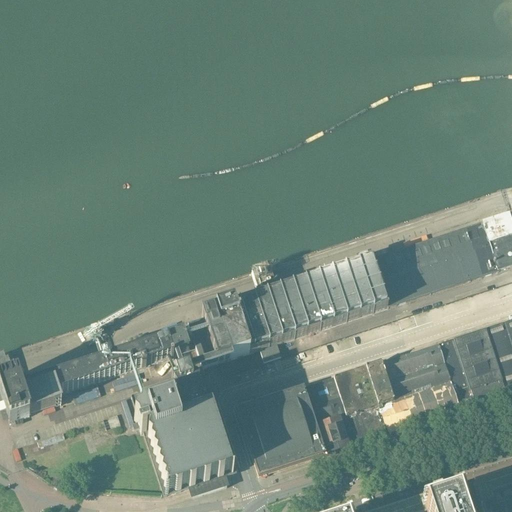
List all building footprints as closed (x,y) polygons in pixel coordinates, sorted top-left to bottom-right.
[(511,230),(508,218),(214,314),(230,362),(511,269),(511,230)] [(202,371),(230,362),(214,314),(201,319),(202,323),(187,328),(195,351),(202,371)] [(511,322),(485,331),(506,398),(511,396),(511,322)] [(506,398),(485,331),(437,347),(449,383),(459,413),(506,398)] [(57,397),(169,361),(170,362),(173,361),(173,359),(188,354),(182,336),(166,341),(166,342),(151,347),(148,337),(126,344),(129,354),(25,389),(23,382),(18,383),(19,384),(18,384),(17,380),(11,382),(4,360),(3,358),(2,354),(0,355),(0,367),(5,384),(0,385),(0,395),(9,425),(29,418),(28,415),(60,404),(57,397)] [(449,383),(437,347),(381,365),(392,401),(449,383)] [(280,360),(279,355),(276,348),(259,353),(263,365),(280,360)] [(392,401),(381,365),(338,380),(349,415),(392,401)] [(172,389),(177,396),(176,397),(175,397),(175,398),(175,399),(175,400),(175,401),(175,402),(172,403),(171,401),(166,402),(166,404),(161,406),(159,405),(159,406),(154,408),(152,407),(152,408),(147,410),(145,409),(145,407),(142,397),(140,398),(141,398),(132,401),(132,400),(131,401),(136,416),(134,416),(133,422),(137,426),(139,430),(141,437),(143,436),(144,435),(146,435),(144,431),(146,430),(148,434),(150,434),(150,435),(148,435),(147,441),(151,444),(150,449),(153,452),(152,457),(156,460),(155,465),(159,468),(158,473),(161,477),(160,482),(164,485),(163,490),(167,493),(166,498),(167,493),(172,492),(175,495),(181,493),(182,488),(186,487),(190,490),(191,495),(193,500),(226,489),(224,484),(223,480),(224,475),(228,473),(232,476),(233,476),(229,473),(230,468),(226,465),(227,460),(224,456),(225,452),(221,448),(222,443),(218,440),(219,435),(216,432),(217,427),(213,424),(214,419),(210,415),(208,416),(205,409),(213,407),(205,381),(197,384),(196,381),(190,383),(187,374),(175,378),(176,383),(170,385),(171,389),(172,389)] [(338,380),(303,391),(325,457),(349,449),(339,419),(349,415),(338,380)] [(449,383),(392,401),(402,432),(459,413),(449,383)] [(237,413),(258,479),(325,457),(303,391),(237,413)] [(392,401),(349,415),(339,419),(349,449),(402,432),(392,401)] [(117,417),(102,422),(106,433),(120,428),(117,417)] [(511,511),(511,473),(474,485),(481,507),(482,511),(463,511),(461,501),(457,491),(389,511),(511,511)]
